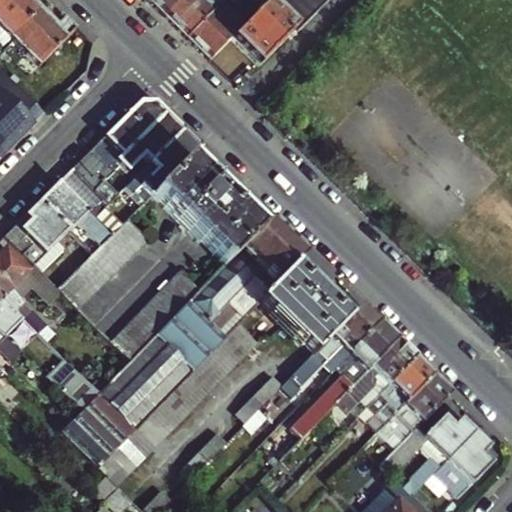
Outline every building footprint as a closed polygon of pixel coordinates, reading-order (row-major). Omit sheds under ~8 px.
[(0,0),(0,28),(10,38),(42,7),(34,0),(0,0)] [(178,0),(145,0),(162,16),(178,0)] [(213,10),(203,0),(178,0),(162,16),(185,38),(213,10)] [(220,16),(213,10),(185,38),(209,62),(230,40),(264,6),(257,0),(245,0),(231,14),(226,11),(220,16)] [(269,0),(264,6),(230,40),(258,68),(291,33),(293,34),(324,2),(322,0),(269,0)] [(39,67),(77,28),(67,19),(61,25),(42,7),(10,38),(39,67)] [(0,28),(0,48),(10,38),(0,28)] [(3,85),(0,87),(0,156),(37,119),(3,85)] [(138,103),(70,171),(88,189),(122,155),(164,114),(153,103),(138,103)] [(137,163),(143,170),(182,132),(164,114),(122,155),(88,189),(106,207),(116,198),(109,191),(115,185),(108,178),(113,173),(120,180),(137,163)] [(182,132),(143,170),(135,178),(141,184),(134,191),(141,198),(137,202),(141,207),(152,196),(194,153),(199,148),(182,132)] [(224,266),(265,224),(253,212),(245,220),(197,174),(206,165),(194,153),(152,196),(224,266)] [(127,187),(128,186),(135,178),(143,170),(137,163),(120,180),(127,187)] [(57,185),(110,238),(123,225),(106,207),(88,189),(70,171),(57,185)] [(115,185),(120,180),(113,173),(108,178),(115,185)] [(141,184),(135,178),(128,186),(134,191),(141,184)] [(100,249),(110,238),(57,185),(39,203),(67,231),(69,233),(77,226),(100,249)] [(19,231),(15,227),(3,238),(32,266),(67,231),(39,203),(24,218),(28,222),(19,231)] [(24,218),(15,227),(19,231),(28,222),(24,218)] [(197,366),(235,326),(257,303),(292,268),(306,253),(270,219),(265,224),(224,266),(199,292),(169,323),(149,343),(130,363),(98,395),(81,413),(61,434),(95,469),(123,441),(177,385),(197,366)] [(100,249),(92,256),(57,292),(77,311),(147,241),(127,220),(123,225),(110,238),(100,249)] [(77,226),(69,233),(92,256),(100,249),(77,226)] [(5,295),(25,274),(3,252),(0,254),(0,297),(6,303),(10,300),(5,295)] [(292,268),(257,303),(311,356),(345,320),(292,268)] [(179,272),(109,343),(130,363),(149,343),(169,323),(199,292),(179,272)] [(31,280),(25,274),(5,295),(10,300),(31,280)] [(0,318),(5,323),(6,322),(53,370),(46,378),(81,413),(98,395),(37,334),(15,312),(6,303),(0,297),(0,318)] [(22,304),(15,312),(37,334),(45,326),(31,311),(30,312),(22,304)] [(347,354),(377,323),(359,306),(345,320),(311,356),(281,387),(280,387),(291,398),(322,366),(340,348),(347,354)] [(395,341),(377,323),(347,354),(333,369),(340,376),(288,429),(299,440),(333,404),(395,341)] [(254,345),(235,326),(197,366),(177,385),(123,441),(95,469),(103,476),(114,488),(169,432),(254,345)] [(0,350),(10,361),(19,352),(0,332),(0,350)] [(388,385),(413,359),(395,341),(333,404),(344,416),(373,387),(376,381),(373,378),(377,374),(388,385)] [(333,369),(347,354),(340,348),(322,366),(328,373),(333,369)] [(374,435),(375,434),(431,377),(413,359),(388,385),(380,393),(377,397),(384,404),(371,418),(374,420),(366,428),(374,435)] [(376,381),(373,387),(380,393),(388,385),(377,374),(373,378),(376,381)] [(431,377),(375,434),(380,440),(389,431),(397,423),(408,435),(414,429),(448,394),(431,377)] [(280,387),(281,387),(272,378),(235,415),(244,424),(257,411),(280,387)] [(384,404),(377,397),(356,418),(366,428),(374,420),(371,418),(384,404)] [(449,409),(442,416),(452,426),(459,419),(449,409)] [(264,418),(257,411),(244,424),(242,426),(250,433),(264,418)] [(422,437),(424,439),(442,458),(437,462),(441,466),(473,433),(459,419),(452,426),(442,416),(422,437),(414,429),(408,435),(400,443),(377,466),(404,493),(409,498),(428,479),(438,469),(429,460),(409,480),(396,467),(420,443),(418,441),(422,437)] [(389,431),(400,443),(408,435),(397,423),(389,431)] [(488,447),(473,433),(441,466),(444,470),(450,465),(469,484),(490,463),(481,454),(488,447)] [(189,480),(225,444),(216,435),(179,471),(189,480)] [(497,456),(488,447),(481,454),(490,463),(497,456)] [(438,469),(444,476),(461,492),(469,484),(450,465),(444,470),(441,466),(438,469)] [(434,486),(444,476),(438,469),(428,479),(434,486)] [(89,490),(101,502),(114,488),(103,476),(89,490)] [(159,492),(139,511),(157,511),(168,501),(159,492)] [(424,511),(409,498),(404,493),(394,503),(385,511),(424,511)] [(371,503),(362,511),(385,511),(394,503),(385,495),(374,506),(371,503)]
